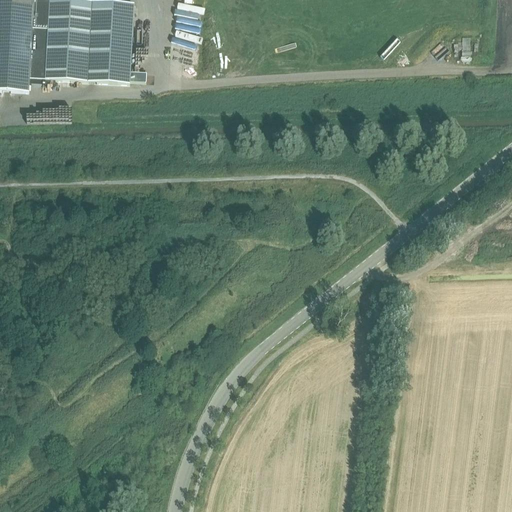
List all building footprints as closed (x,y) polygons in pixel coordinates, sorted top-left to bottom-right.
[(48,33),(45,82),(130,87),(135,7),(76,4),(63,20),(55,14),(51,19),(44,13),(52,2),(42,2),(41,9),(34,8),(34,1),(0,0),(0,93),(29,95),(32,32),(48,33)] [(177,16),(174,29),(201,36),(204,24),(177,16)] [(470,57),(470,37),(461,38),(461,57),(470,57)] [(10,108),(21,109),(22,98),(10,97),(10,108)] [(71,108),(38,109),(39,125),(71,124),(71,108)]
